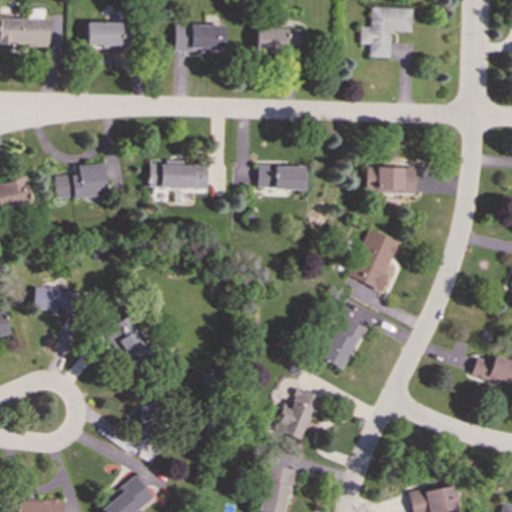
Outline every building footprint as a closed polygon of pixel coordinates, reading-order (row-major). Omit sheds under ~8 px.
[(410,8),(368,6),(368,26),(358,26),(357,43),(367,43),(366,56),(388,57),(388,30),(409,31),(410,8)] [(46,18),(0,17),(0,44),(45,45),(46,18)] [(84,47),(129,48),(129,22),(84,21),(84,47)] [(171,50),(222,50),(222,25),(171,24),(171,50)] [(298,28),(254,27),(253,51),(297,52),(298,28)] [(75,165),(75,174),(52,175),(53,198),(103,195),(101,163),(75,165)] [(204,164),(146,163),(146,188),(153,188),(153,201),(166,201),(166,188),(204,188),(204,164)] [(304,165),(255,164),(255,188),(304,189),(304,165)] [(412,168),(363,166),(362,191),(411,193),(412,168)] [(0,209),(27,204),(22,179),(0,183),(0,209)] [(379,290),(385,275),(383,274),(396,240),(365,228),(346,277),(379,290)] [(31,309),(69,313),(72,290),(33,286),(31,309)] [(127,368),(149,356),(127,315),(104,327),(127,368)] [(331,327),(317,360),(342,370),(360,325),(343,319),(338,330),(331,327)] [(468,375),(511,385),(511,361),(484,355),(483,359),(472,357),(468,375)] [(297,439),(305,410),(316,413),(321,396),(293,388),(287,408),(279,406),(274,423),(280,425),(278,433),(297,439)] [(137,394),(135,439),(158,440),(160,395),(137,394)] [(281,511),(289,469),(264,464),(255,511),(281,511)] [(97,511),(130,511),(149,496),(131,475),(93,506),(97,511)] [(408,511),(432,511),(455,509),(451,485),(406,491),(408,511)] [(59,511),(60,500),(14,499),(14,511),(59,511)] [(511,511),(511,503),(498,501),(496,511),(511,511)]
